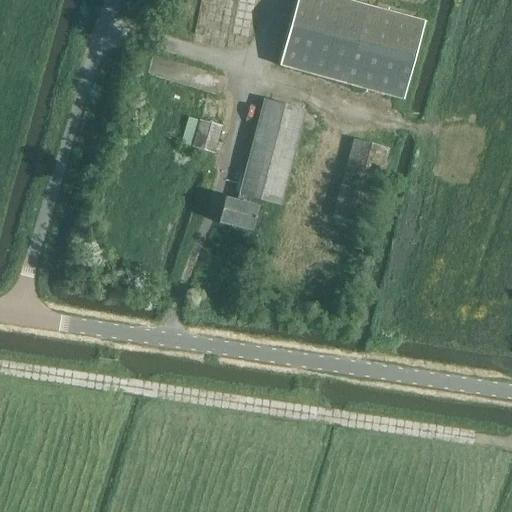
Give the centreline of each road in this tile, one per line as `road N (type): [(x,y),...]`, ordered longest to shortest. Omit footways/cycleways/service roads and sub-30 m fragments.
road 1 (track): [(0,370),(511,447)]
road 2 (tertiary): [(17,319),(511,395)]
road 3 (unclassified): [(17,319),(110,0)]
